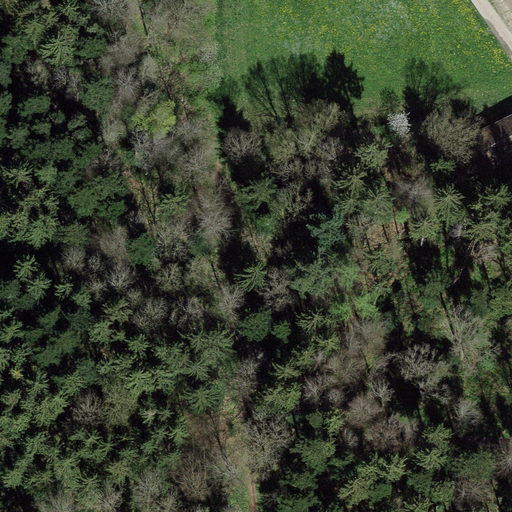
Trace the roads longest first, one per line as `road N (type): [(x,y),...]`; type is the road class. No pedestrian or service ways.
road 1 (unknown): [(511,434),(439,438),(239,340),(33,219),(0,178)]
road 2 (track): [(260,511),(228,149)]
